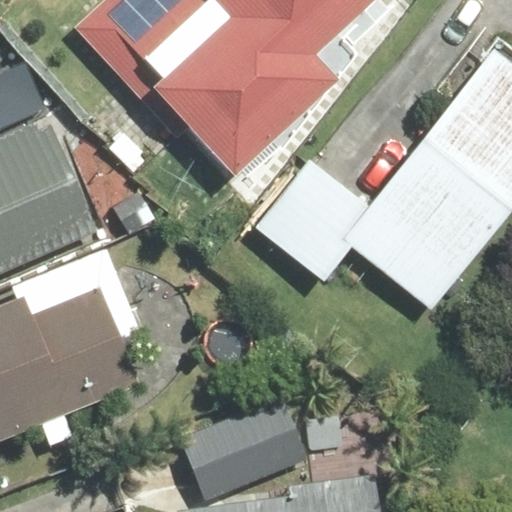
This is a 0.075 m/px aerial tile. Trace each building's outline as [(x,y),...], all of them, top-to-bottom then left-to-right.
[(378,0),(97,0),(79,16),(179,131),(194,119),(237,168),(348,72),(326,46),(378,0)] [(435,303),(511,205),(511,53),(495,41),(371,198),(315,154),(262,221),(329,273),(355,241),(435,303)] [(0,135),(0,267),(102,224),(54,113),(0,135)] [(27,285),(0,295),(0,436),(144,380),(103,277),(34,304),(27,285)] [(180,503),(180,511),(384,511),(380,468),(290,478),(292,490),(180,503)]
